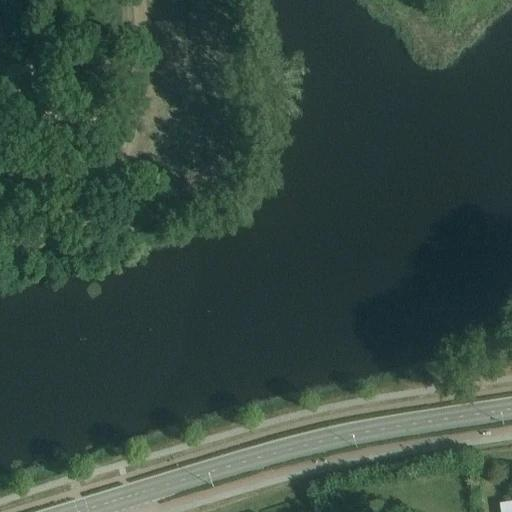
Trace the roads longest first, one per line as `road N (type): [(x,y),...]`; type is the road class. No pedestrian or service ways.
road 1 (tertiary): [(81,511),(339,437),(511,409)]
road 2 (track): [(0,158),(83,106),(110,69),(114,0)]
